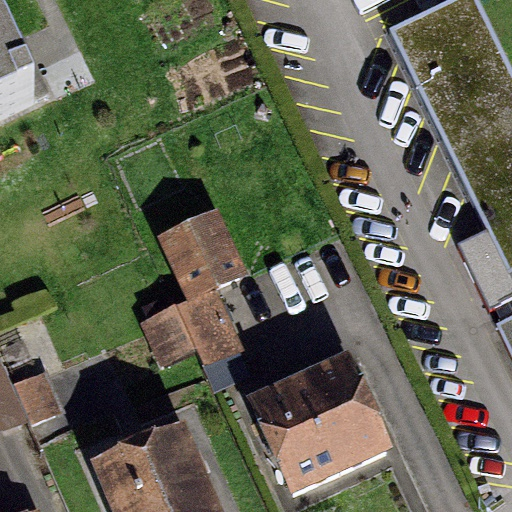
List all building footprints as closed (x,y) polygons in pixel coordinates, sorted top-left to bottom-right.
[(511,66),(480,0),(424,0),(379,22),(511,298),(511,301),(485,314),(511,370),(511,66)] [(0,110),(36,92),(0,18),(0,110)] [(178,286),(124,308),(151,376),(232,343),(206,278),(241,264),(218,206),(156,231),(178,286)] [(58,406),(42,361),(0,376),(0,386),(13,422),(58,406)] [(253,402),(295,493),(381,454),(339,363),(253,402)] [(222,511),(182,415),(88,454),(112,511),(222,511)]
